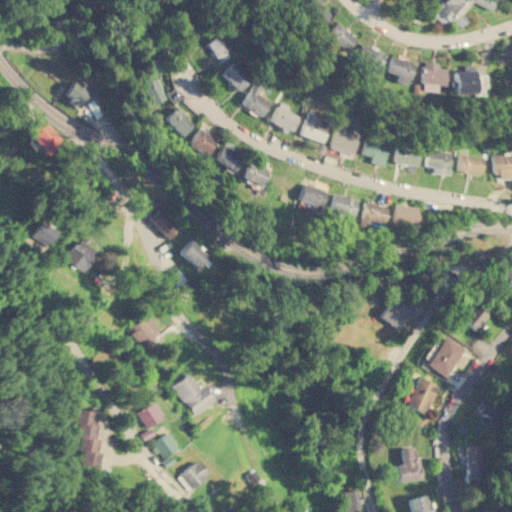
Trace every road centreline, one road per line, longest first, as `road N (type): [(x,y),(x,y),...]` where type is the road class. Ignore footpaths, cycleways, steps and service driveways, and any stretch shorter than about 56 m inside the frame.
road 1 (residential): [(426,316),(359,431),(374,511),(186,503),(0,237)]
road 2 (residential): [(511,227),(470,229),(335,270),(269,261),(131,156),(49,113),(0,58)]
road 3 (residential): [(185,77),(210,110),(291,157),(400,190),(511,210)]
road 4 (residential): [(232,412),(227,372),(167,290),(122,190),(74,129)]
road 5 (residential): [(511,325),(452,408),(446,480),(457,511)]
road 6 (residential): [(352,0),(371,20),(432,42),(511,23)]
